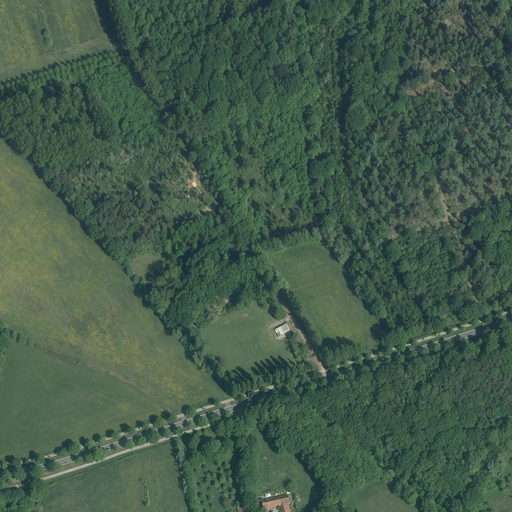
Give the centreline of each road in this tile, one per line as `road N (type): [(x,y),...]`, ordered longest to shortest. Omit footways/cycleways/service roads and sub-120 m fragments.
road 1 (secondary): [(0,475),(66,462),(511,319)]
road 2 (track): [(116,0),(134,52),(330,387)]
